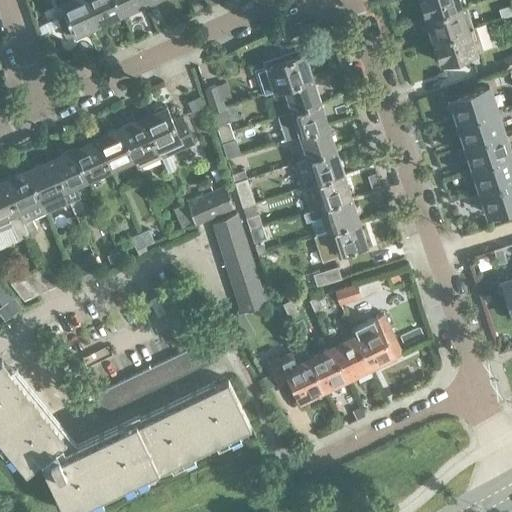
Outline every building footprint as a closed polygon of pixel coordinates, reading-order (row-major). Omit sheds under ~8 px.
[(75,34),(99,23),(88,0),(64,0),(61,2),(69,19),(60,23),(66,37),(75,33),(75,34)] [(88,0),(99,23),(122,13),(116,0),(88,0)] [(145,3),(144,0),(116,0),(122,13),(145,3)] [(421,0),(425,12),(424,12),(426,18),(466,5),(464,0),(421,0)] [(511,14),(511,6),(511,4),(498,8),(501,18),(511,14)] [(466,5),(426,18),(433,41),(476,27),(476,25),(473,26),(466,5)] [(484,49),(476,27),(433,41),(435,44),(436,44),(440,57),(439,57),(441,63),(453,59),(455,64),(465,61),(464,55),(477,51),(484,49)] [(279,88),(313,77),(305,52),(283,59),(282,56),(265,61),(270,76),(275,75),(279,88)] [(511,54),(503,58),(507,71),(511,68),(511,54)] [(321,101),(313,77),(279,88),(287,112),(321,101)] [(217,84),(204,88),(212,112),(225,108),(217,84)] [(457,122),(495,109),(488,86),(450,98),(451,101),(447,102),(450,113),(454,112),(457,122)] [(285,138),(294,135),(328,125),(321,101),(287,112),(278,115),(285,138)] [(164,106),(161,104),(154,107),(153,111),(142,116),(157,149),(161,158),(162,158),(168,171),(175,168),(177,162),(172,150),(194,141),(182,114),(173,118),(166,105),(164,106)] [(465,145),(503,132),(495,109),(457,122),(458,124),(454,125),(457,136),(461,135),(465,145)] [(161,158),(157,149),(142,116),(119,126),(134,160),(138,168),(161,158)] [(219,134),(232,130),(229,121),(217,125),(219,134)] [(336,148),(328,125),(294,135),(302,159),(336,148)] [(119,126),(96,136),(111,170),(134,160),(119,126)] [(232,130),(219,134),(222,142),(235,138),(232,130)] [(472,168),(510,155),(503,132),(465,145),(465,147),(461,148),(465,159),(469,157),(472,168)] [(96,136),(73,147),(88,180),(111,170),(96,136)] [(88,180),(73,147),(50,157),(65,191),(88,180)] [(301,186),(310,183),(344,172),(336,148),(302,159),(293,162),(301,186)] [(480,190),(511,179),(511,160),(510,155),(472,168),(473,170),(469,171),(472,182),(476,180),(480,190)] [(50,157),(27,168),(42,201),(65,191),(50,157)] [(4,178),(29,233),(38,229),(32,218),(34,217),(29,207),(42,201),(27,168),(4,178)] [(234,181),(247,177),(245,169),(232,173),(234,181)] [(308,210),(311,209),(317,207),(351,196),(344,172),(310,183),(301,186),(308,210)] [(247,177),(234,181),(237,190),(242,205),(255,201),(250,186),(247,177)] [(29,233),(4,178),(0,179),(0,228),(13,223),(20,237),(29,233)] [(511,179),(480,190),(483,201),(479,202),(482,213),(486,212),(487,214),(511,206),(511,179)] [(213,192),(219,212),(232,207),(225,186),(213,192)] [(208,218),(219,212),(213,192),(201,197),(208,218)] [(69,200),(75,213),(84,209),(78,196),(69,200)] [(317,207),(321,216),(325,230),(359,219),(351,196),(317,207)] [(195,223),(208,218),(201,197),(189,202),(195,223)] [(250,228),(262,224),(259,213),(256,201),(255,201),(242,205),(250,228)] [(217,236),(243,228),(238,211),(213,223),(217,236)] [(359,219),(325,230),(326,231),(320,233),(323,243),(329,241),(333,255),(367,244),(359,219)] [(262,224),(250,228),(254,242),(266,237),(262,224)] [(140,232),(145,245),(155,241),(149,228),(140,232)] [(221,249),(247,241),(243,228),(217,236),(221,249)] [(137,249),(145,245),(140,232),(131,236),(137,249)] [(225,262),(251,254),(247,241),(221,249),(225,262)] [(262,243),(256,245),(258,254),(264,252),(262,243)] [(493,249),(498,263),(507,260),(502,246),(493,249)] [(229,274),(255,266),(251,254),(225,262),(229,274)] [(34,271),(47,288),(60,283),(47,266),(34,271)] [(233,287),(259,279),(255,266),(229,274),(233,287)] [(317,285),(342,278),(337,266),(313,273),(317,285)] [(35,294),(47,288),(34,271),(21,277),(35,294)] [(511,276),(502,279),(503,283),(499,284),(503,295),(506,294),(511,312),(511,276)] [(24,299),(35,294),(21,277),(10,282),(24,299)] [(379,278),(359,285),(363,297),(383,290),(379,278)] [(237,300),(262,292),(259,279),(233,287),(237,300)] [(357,282),(336,289),(340,303),(361,296),(357,282)] [(262,292),(237,300),(241,313),(266,305),(262,292)] [(316,313),(324,309),(325,309),(323,304),(326,302),(322,293),(309,299),(316,313)] [(0,312),(5,320),(23,306),(14,295),(0,306),(0,312)] [(292,298),(283,303),(290,317),(299,312),(292,298)] [(370,369),(401,354),(382,314),(351,329),(355,336),(370,369)] [(332,347),(348,380),(370,369),(355,336),(332,347)] [(219,360),(209,339),(92,395),(102,415),(219,360)] [(325,391),(348,380),(332,347),(309,358),(325,391)] [(325,391),(309,358),(297,363),(292,353),(269,364),(279,385),(290,379),(301,402),(325,391)] [(65,442),(68,439),(2,359),(0,360),(0,439),(26,471),(41,459),(65,510),(156,467),(158,470),(250,425),(228,378),(139,421),(137,418),(61,455),(57,446),(64,441),(65,442)]
